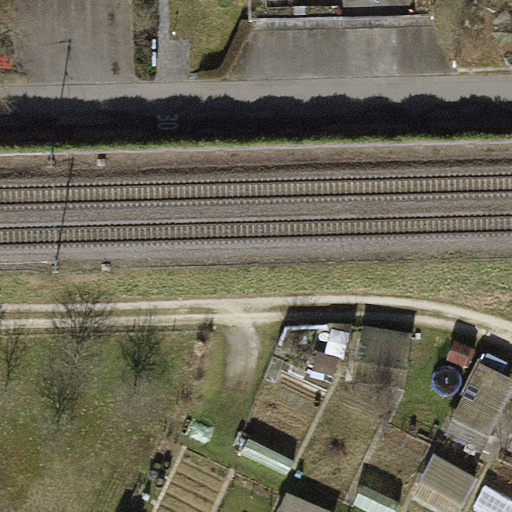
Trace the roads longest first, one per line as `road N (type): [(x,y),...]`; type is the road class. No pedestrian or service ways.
road 1 (track): [(0,317),(388,311),(511,334)]
road 2 (residential): [(511,103),(0,116)]
